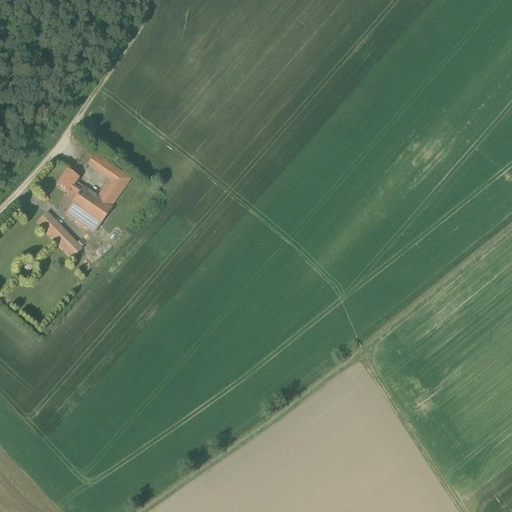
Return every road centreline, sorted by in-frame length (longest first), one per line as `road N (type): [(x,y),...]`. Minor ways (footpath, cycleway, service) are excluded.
road 1 (track): [(511,231),(148,511)]
road 2 (track): [(145,0),(139,25),(14,197)]
road 3 (track): [(360,354),(462,511)]
